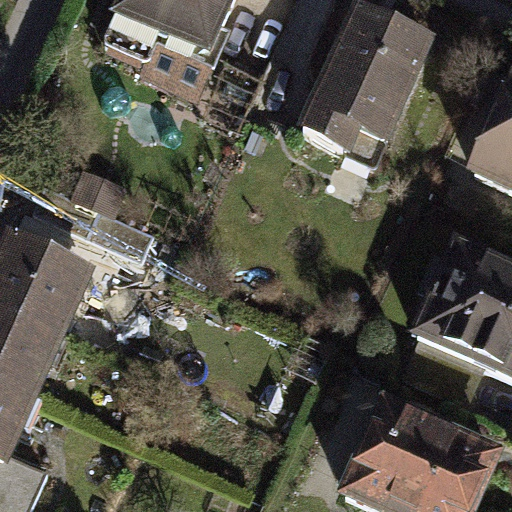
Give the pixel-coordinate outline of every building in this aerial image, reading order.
[(124,0),(103,48),(150,69),(162,41),(209,61),(236,0),(124,0)] [(429,46),(358,16),(303,143),(374,173),(429,46)] [(511,89),(472,178),(511,196),(511,89)] [(85,180),(74,205),(113,222),(123,197),(85,180)] [(74,205),(44,192),(32,220),(142,268),(155,240),(113,222),(74,205)] [(10,244),(0,265),(0,314),(61,342),(89,279),(10,244)] [(511,278),(456,254),(417,344),(478,370),(511,384),(511,278)] [(0,314),(0,389),(33,404),(61,342),(0,314)] [(478,370),(417,344),(402,380),(462,406),(478,370)] [(0,389),(0,463),(6,466),(33,404),(0,389)] [(346,501),(372,511),(473,511),(495,463),(385,414),(346,501)] [(32,511),(45,483),(6,466),(0,463),(0,511),(32,511)]
